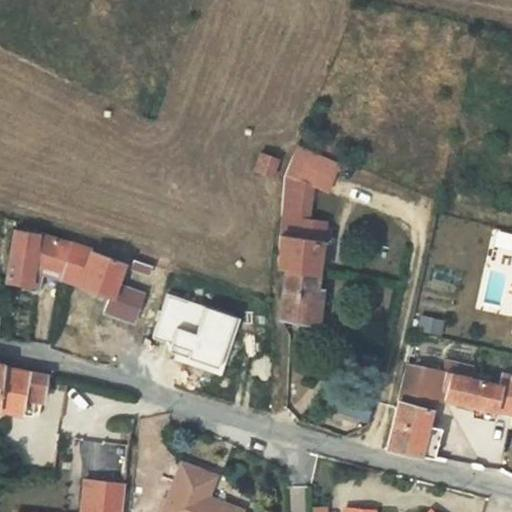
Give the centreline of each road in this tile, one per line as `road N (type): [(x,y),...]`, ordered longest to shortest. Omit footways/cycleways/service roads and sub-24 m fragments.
road 1 (residential): [(0,352),(134,383),(286,437),(511,495)]
road 2 (unknown): [(378,460),(422,231),(409,212),(346,198)]
